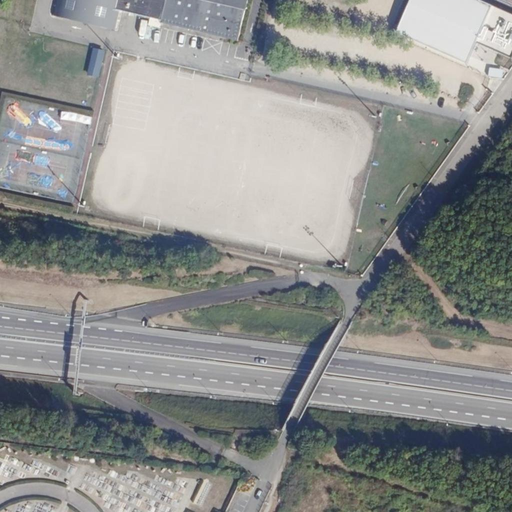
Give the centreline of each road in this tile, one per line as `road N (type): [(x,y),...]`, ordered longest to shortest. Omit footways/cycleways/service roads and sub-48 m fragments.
road 1 (motorway): [(7,352),(511,413)]
road 2 (motorway): [(511,393),(10,324)]
road 3 (residential): [(511,92),(351,321)]
road 4 (track): [(399,248),(455,316),(511,325)]
